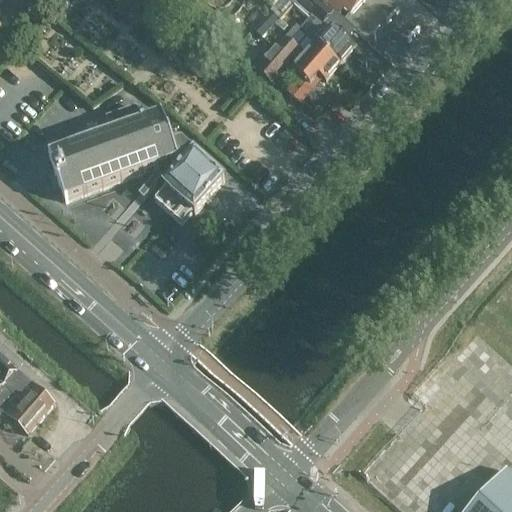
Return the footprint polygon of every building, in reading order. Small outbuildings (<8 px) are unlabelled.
[(0,0),(0,28),(9,18),(10,18),(17,10),(4,0),(0,0)] [(310,20),(327,33),(315,46),(340,68),(355,51),(346,43),(354,33),(314,0),(304,0),(295,10),(309,22),(310,20)] [(331,0),(350,17),(365,0),(331,0)] [(265,51),(251,67),(272,86),(287,69),(292,73),(291,74),(310,90),(319,79),(325,85),(340,68),(315,46),(303,60),(299,57),(301,54),(285,40),(271,56),(265,51)] [(74,148),(52,156),(50,157),(67,203),(145,175),(146,179),(160,174),(166,190),(156,202),(182,226),(194,213),(195,217),(225,184),(177,141),(172,143),(163,117),(143,124),(142,121),(139,122),(137,117),(108,128),(111,135),(84,145),(83,140),(72,144),(74,148)] [(55,407),(30,385),(20,375),(0,357),(0,386),(41,423),(55,407)] [(41,423),(0,386),(0,419),(12,430),(15,427),(27,438),(41,423)] [(511,511),(511,478),(506,473),(470,511),(511,511)]
